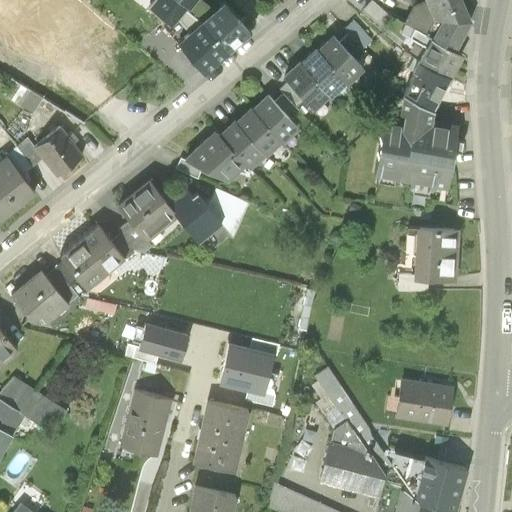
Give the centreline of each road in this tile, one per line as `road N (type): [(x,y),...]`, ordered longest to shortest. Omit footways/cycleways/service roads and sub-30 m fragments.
road 1 (residential): [(0,259),(312,0)]
road 2 (tertiary): [(493,394),(488,90),(500,0)]
